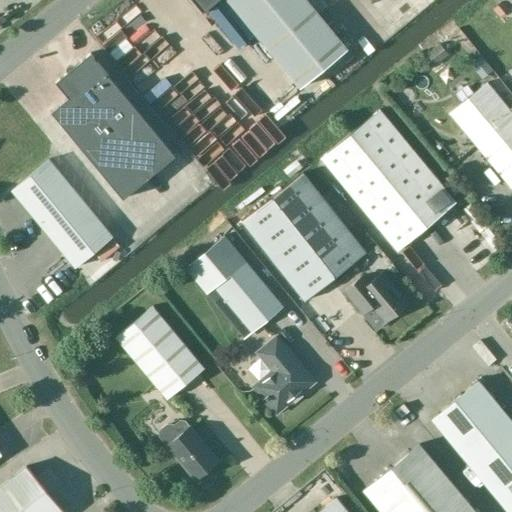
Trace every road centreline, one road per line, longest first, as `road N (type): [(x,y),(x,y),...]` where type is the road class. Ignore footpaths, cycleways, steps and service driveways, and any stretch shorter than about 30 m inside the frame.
road 1 (unclassified): [(231,511),(511,280)]
road 2 (unclassified): [(140,511),(45,395),(0,295)]
